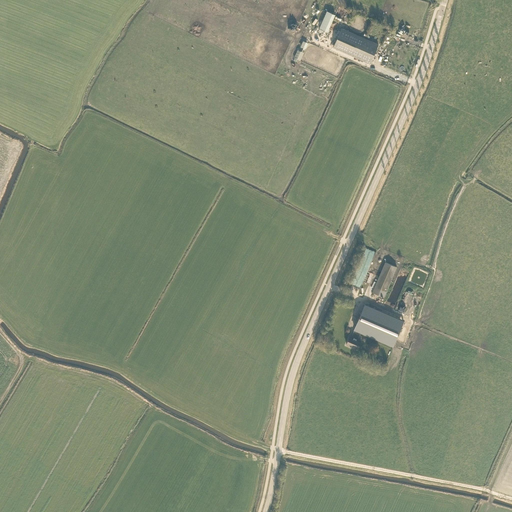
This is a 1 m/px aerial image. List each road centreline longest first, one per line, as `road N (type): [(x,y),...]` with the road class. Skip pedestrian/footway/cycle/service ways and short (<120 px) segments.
road 1 (secondary): [(265,511),(297,358),(419,80),(444,0)]
road 2 (track): [(491,492),(272,447)]
